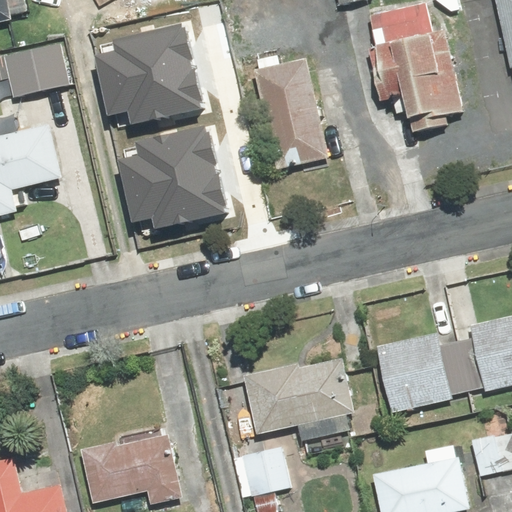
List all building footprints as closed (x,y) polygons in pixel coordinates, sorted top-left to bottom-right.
[(0,0),(0,26),(13,23),(8,0),(0,0)] [(511,0),(490,0),(505,73),(511,71),(511,0)] [(429,5),(371,18),(378,50),(368,52),(380,105),(395,102),(397,113),(378,117),(387,157),(423,149),(420,136),(451,129),(449,119),(464,116),(446,32),(435,34),(429,5)] [(196,26),(96,49),(114,127),(132,122),(138,149),(123,153),(139,220),(160,216),(163,227),(238,210),(196,26)] [(64,46),(0,59),(0,81),(11,80),(15,101),(73,89),(64,46)] [(262,71),(256,72),(278,173),(332,161),(309,60),(282,66),(278,51),(258,56),(262,71)] [(0,135),(0,219),(18,216),(13,193),(64,182),(52,127),(1,139),(0,135)] [(439,335),(378,348),(393,414),(454,400),(454,397),(485,390),(486,393),(511,387),(511,318),(472,327),(474,340),(442,347),(439,335)] [(301,364),(244,378),(259,437),(357,414),(345,360),(302,370),(301,364)] [(511,434),(473,443),(480,479),(511,472),(511,434)] [(119,444),(83,452),(95,507),(149,495),(151,508),(186,500),(172,436),(120,447),(119,444)] [(375,477),(381,511),(469,511),(471,511),(459,448),(428,454),(430,466),(375,477)] [(286,450),(244,458),(253,500),(294,491),(286,450)] [(17,459),(0,462),(0,511),(68,511),(63,487),(25,495),(17,459)]
